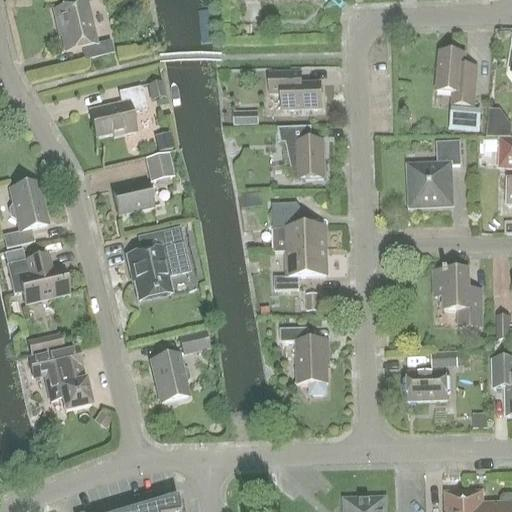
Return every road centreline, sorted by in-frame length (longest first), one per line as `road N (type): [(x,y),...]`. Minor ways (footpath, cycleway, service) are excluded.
road 1 (residential): [(136,465),(70,183),(0,53)]
road 2 (residential): [(362,247),(355,20),(511,14)]
road 3 (residential): [(368,454),(362,247)]
road 4 (residential): [(203,460),(368,454)]
road 5 (residential): [(511,245),(362,247)]
road 6 (residential): [(368,454),(511,449)]
road 7 (residential): [(2,511),(136,465)]
